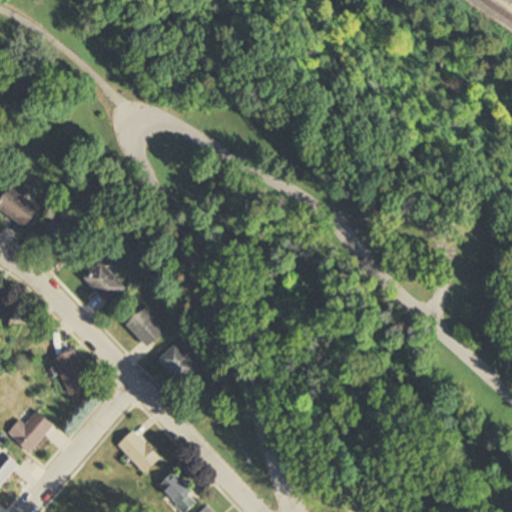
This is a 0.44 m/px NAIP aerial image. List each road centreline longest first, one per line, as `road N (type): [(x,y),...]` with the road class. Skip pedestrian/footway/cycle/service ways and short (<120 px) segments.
road 1 (residential): [(511,395),(310,196),(188,126),(150,119),(135,144),(139,158),(237,367),(290,511)]
road 2 (residential): [(0,255),(43,281),(263,511)]
road 3 (residential): [(21,511),(135,385)]
